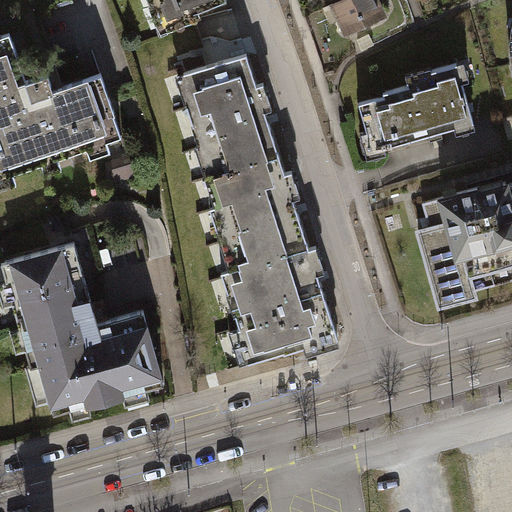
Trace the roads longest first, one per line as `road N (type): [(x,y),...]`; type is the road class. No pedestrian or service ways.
road 1 (residential): [(381,386),(258,0)]
road 2 (residential): [(381,386),(0,493)]
road 3 (residential): [(511,350),(381,386)]
